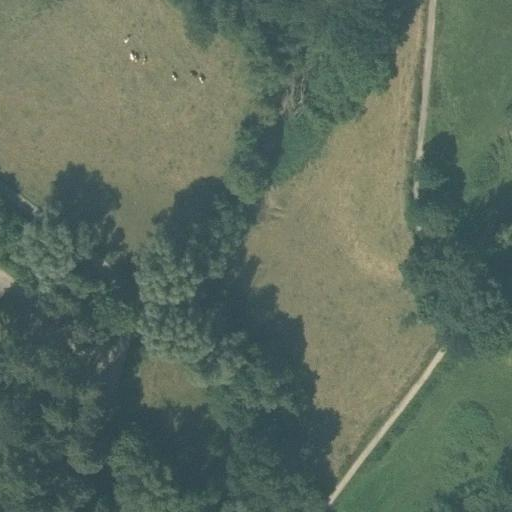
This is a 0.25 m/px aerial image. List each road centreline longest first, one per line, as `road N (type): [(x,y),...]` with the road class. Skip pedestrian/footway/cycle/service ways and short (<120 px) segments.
road 1 (track): [(324,511),(449,347),(456,307),(436,176),(438,0)]
road 2 (track): [(0,190),(109,273),(125,299),(127,324),(82,511)]
